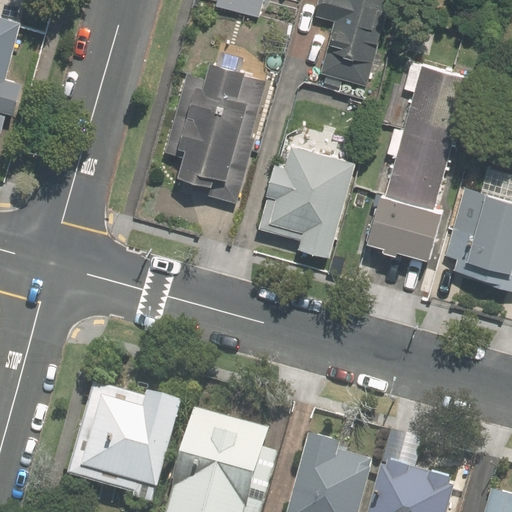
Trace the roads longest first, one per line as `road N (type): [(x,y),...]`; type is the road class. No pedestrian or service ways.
road 1 (residential): [(511,389),(51,264)]
road 2 (residential): [(124,0),(51,264)]
road 3 (residential): [(51,264),(0,445)]
